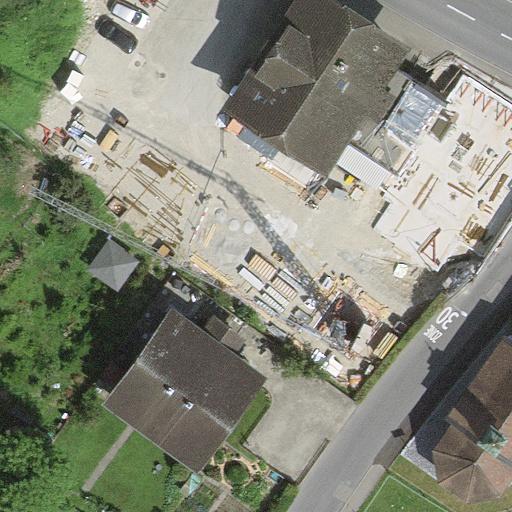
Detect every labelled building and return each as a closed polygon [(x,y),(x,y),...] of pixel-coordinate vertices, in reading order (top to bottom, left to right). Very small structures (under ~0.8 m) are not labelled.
[(382,46),(312,0),(278,0),(211,101),(304,163),(382,46)] [(511,206),(511,115),(449,71),(359,199),(465,273),(511,206)] [(187,128),(162,178),(219,207),(245,157),(187,128)] [(248,377),(153,313),(93,402),(187,466),(248,377)] [(490,354),(485,349),(430,426),(443,435),(429,453),(432,472),(452,486),(475,485),(488,467),(500,476),(511,459),(511,329),(509,327),(490,354)]
